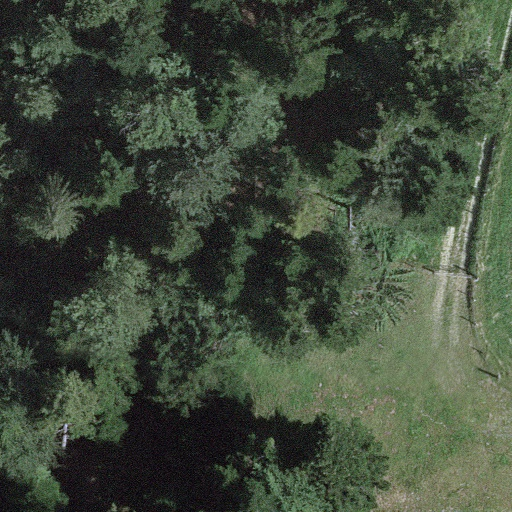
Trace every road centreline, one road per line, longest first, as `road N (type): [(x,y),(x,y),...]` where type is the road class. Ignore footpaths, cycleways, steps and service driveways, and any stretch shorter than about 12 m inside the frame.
road 1 (track): [(509,0),(463,202),(449,306),(450,362),(469,397)]
road 2 (track): [(324,397),(469,397),(511,416)]
